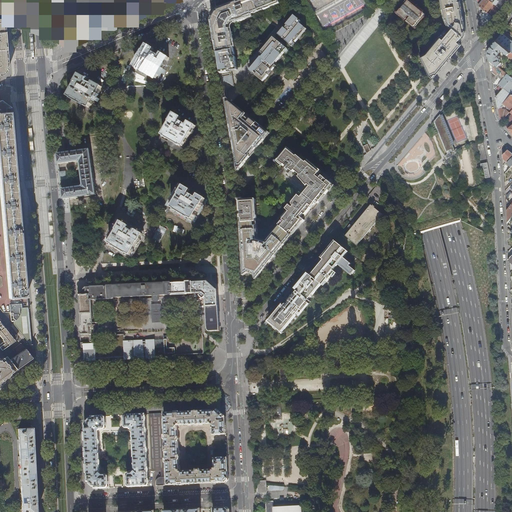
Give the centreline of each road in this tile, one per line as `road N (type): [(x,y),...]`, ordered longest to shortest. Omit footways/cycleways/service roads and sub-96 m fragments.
road 1 (trunk): [(323,0),(385,129),(440,285),(459,394),(463,511)]
road 2 (trunk): [(484,511),(476,337),(464,282),(408,120),(351,0)]
road 3 (primary): [(19,81),(46,395)]
road 4 (primary): [(69,392),(42,79)]
road 5 (residential): [(191,13),(219,157),(228,304)]
road 6 (residential): [(230,326),(254,320),(388,153)]
road 7 (residential): [(388,153),(354,178),(255,299),(228,304)]
road 8 (tertiary): [(491,129),(511,353)]
road 9 (residential): [(70,500),(239,492)]
road 10 (residential): [(232,385),(69,392)]
road 11 (residential): [(42,71),(191,13)]
road 12 (residential): [(388,153),(477,48)]
